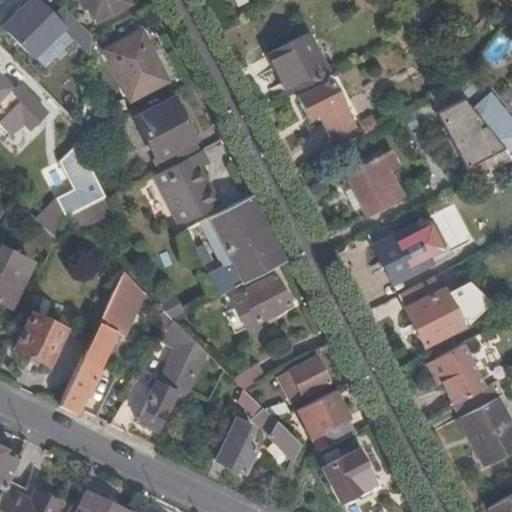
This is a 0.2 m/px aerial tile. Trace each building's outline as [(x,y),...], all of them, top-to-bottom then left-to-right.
[(50,16),(34,0),(23,0),(0,22),(28,54),(58,26),(89,58),(92,37),(61,6),(50,16)] [(94,22),(129,4),(126,0),(78,0),(83,10),(87,8),(94,22)] [(375,11),(385,4),(382,0),(373,0),(368,3),(375,11)] [(409,33),(412,35),(439,1),(437,0),(422,0),(403,25),(409,33)] [(104,50),(130,102),(169,83),(142,31),(104,50)] [(407,49),(418,43),(412,35),(409,33),(398,38),(407,49)] [(289,96),(328,75),(308,35),(267,56),(289,96)] [(0,95),(5,91),(8,88),(0,79),(0,95)] [(511,154),(511,115),(490,88),(489,89),(478,80),(463,99),(497,140),(511,156),(511,154)] [(320,112),(323,119),(343,108),(330,82),(298,99),(308,118),(320,112)] [(5,91),(0,95),(0,124),(10,135),(22,123),(29,129),(46,114),(18,86),(10,95),(5,91)] [(511,161),(511,158),(511,156),(497,140),(463,99),(454,88),(430,101),(474,182),(511,161)] [(176,164),(199,152),(173,101),(136,120),(156,160),(170,153),(176,164)] [(343,108),(323,119),(332,138),(353,129),(356,120),(351,112),(343,108)] [(367,134),(379,128),(374,117),(361,124),(367,134)] [(104,197),(78,143),(58,162),(72,189),(57,198),(66,217),(104,197)] [(181,225),(219,204),(200,169),(209,165),(202,151),(199,152),(176,164),(155,175),(181,225)] [(400,166),(392,152),(381,158),(389,172),(400,166)] [(367,216),(402,198),(389,172),(381,158),(346,176),(353,190),(347,193),(353,205),(360,202),(367,216)] [(242,284),(285,262),(251,196),(209,218),(242,284)] [(66,217),(75,226),(110,208),(104,197),(66,217)] [(205,232),(200,223),(185,231),(190,240),(205,232)] [(396,234),(391,224),(368,236),(393,285),(430,265),(411,227),(396,234)] [(57,245),(65,248),(74,230),(65,226),(57,245)] [(0,303),(8,308),(31,262),(0,247),(0,303)] [(219,296),(234,288),(225,269),(209,277),(219,296)] [(143,292),(123,273),(101,318),(59,407),(77,416),(101,364),(108,367),(143,292)] [(175,285),(179,293),(195,285),(190,276),(175,285)] [(250,322),(253,326),(290,306),(275,276),(241,294),(247,304),(237,309),(245,324),(250,322)] [(441,290),(434,277),(422,283),(429,297),(441,290)] [(179,293),(174,296),(182,312),(213,295),(205,280),(195,285),(179,293)] [(469,282),(446,294),(460,322),(465,320),(469,323),(490,303),(469,282)] [(422,283),(399,295),(426,347),(463,328),(460,322),(446,294),(443,289),(441,290),(429,297),(422,283)] [(174,296),(156,305),(165,314),(170,319),(182,312),(174,296)] [(47,365),(64,330),(30,314),(14,349),(47,365)] [(175,351),(159,385),(156,384),(152,393),(138,422),(156,431),(176,390),(185,395),(206,354),(172,321),(170,319),(165,314),(151,340),(175,351)] [(91,330),(80,324),(56,374),(66,379),(91,330)] [(443,386),(453,406),(455,405),(481,391),(461,352),(471,347),(474,352),(490,344),(485,335),(469,344),(467,341),(457,347),(432,360),(425,363),(439,388),(443,386)] [(429,353),(432,360),(457,347),(454,340),(429,353)] [(278,379),(291,405),(330,384),(316,358),(278,379)] [(231,378),(241,388),(262,377),(255,365),(231,378)] [(151,381),(147,390),(152,393),(156,384),(151,381)] [(481,391),(455,405),(463,418),(460,419),(470,438),(473,437),(487,464),(511,451),(511,428),(511,427),(511,421),(493,385),(481,391)] [(328,448),(356,433),(335,391),(297,411),(311,439),(321,435),(328,448)] [(290,414),(282,399),(262,408),(276,422),(290,414)] [(269,438),(292,461),(300,445),(276,422),(262,408),(252,420),(270,438),(269,438)] [(247,445),(254,428),(236,419),(217,460),(245,474),(254,455),(256,450),(247,445)] [(321,435),(311,439),(318,453),(328,448),(321,435)] [(5,480),(16,457),(0,449),(0,488),(1,489),(5,480)] [(322,469),(340,502),(375,484),(357,450),(322,469)] [(32,492),(5,480),(1,489),(0,490),(0,511),(52,511),(57,502),(33,490),(32,492)] [(125,511),(86,493),(76,511),(125,511)] [(511,511),(511,495),(490,507),(492,511),(511,511)]
